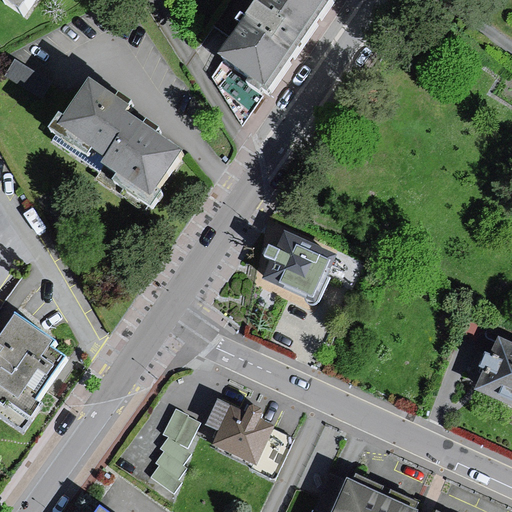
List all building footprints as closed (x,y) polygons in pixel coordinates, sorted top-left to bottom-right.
[(1,0),(16,9),(13,14),(33,28),(52,0),(1,0)] [(280,99),(342,9),(328,0),(268,0),(226,61),(280,99)] [(8,73),(46,95),(55,79),(17,57),(8,73)] [(265,100),(219,74),(213,82),(244,129),(265,100)] [(145,113),(104,85),(71,132),(117,163),(113,169),(163,203),(195,157),(140,120),(145,113)] [(341,262),(289,237),(265,285),(318,310),(341,262)] [(0,401),(12,410),(15,405),(38,420),(50,403),(45,400),(75,358),(65,351),(69,345),(26,315),(0,351),(0,401)] [(488,324),(473,318),(464,340),(479,346),(488,324)] [(511,342),(501,338),(494,355),(484,351),(477,367),(486,370),(478,390),(511,405),(511,342)] [(272,474),(287,442),(280,439),(284,431),(261,420),(265,411),(250,403),(246,412),(217,398),(205,424),(220,431),(213,447),(272,474)] [(188,415),(177,408),(163,434),(169,437),(161,448),(164,451),(156,463),(160,465),(151,477),(174,494),(183,482),(179,480),(187,468),(184,465),(193,454),(187,450),(201,422),(187,416),(188,415)] [(310,511),(417,511),(418,510),(347,479),(329,471),(310,511)]
